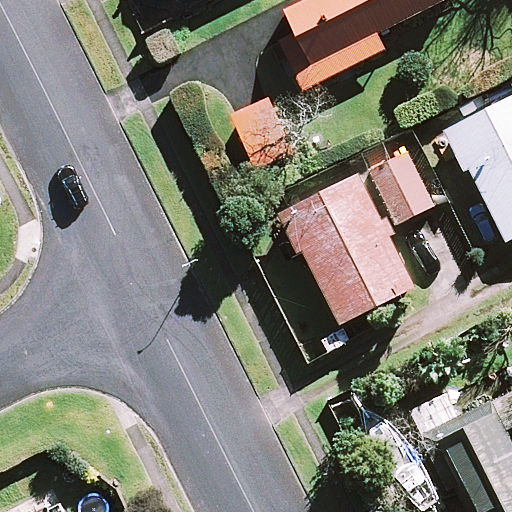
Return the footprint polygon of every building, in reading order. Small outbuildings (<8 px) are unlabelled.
[(451,0),(313,0),(286,13),(309,59),(291,68),(303,92),(384,53),(375,37),(451,0)] [(511,238),(511,93),(445,129),(505,242),(511,238)] [(267,100),(227,121),(256,177),(296,156),(267,100)] [(347,171),(286,205),(289,210),(279,216),(340,325),(413,285),(384,232),(435,203),(400,140),(347,170),(347,171)] [(511,428),(511,391),(457,419),(445,396),(423,406),(475,511),(506,511),(511,509),(511,447),(504,432),(511,428)]
